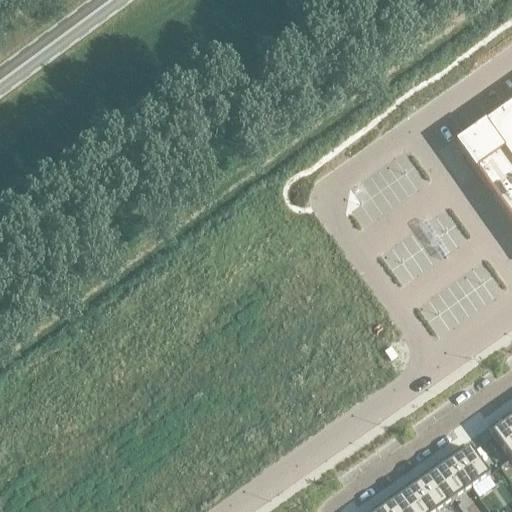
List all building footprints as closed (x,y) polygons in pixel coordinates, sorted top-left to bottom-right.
[(511,106),(485,126),(456,146),(476,174),(511,225),(511,106)] [(354,351),(375,336),(307,239),(286,254),(354,351)] [(492,435),(511,464),(511,425),(510,422),(492,435)] [(452,463),(472,491),(490,478),(470,450),(452,463)] [(454,503),(472,491),(452,463),(434,476),(454,503)] [(433,511),(441,511),(454,503),(434,476),(417,488),(433,511)] [(407,511),(433,511),(417,488),(399,501),(407,511)] [(407,511),(399,501),(383,511),(407,511)]
